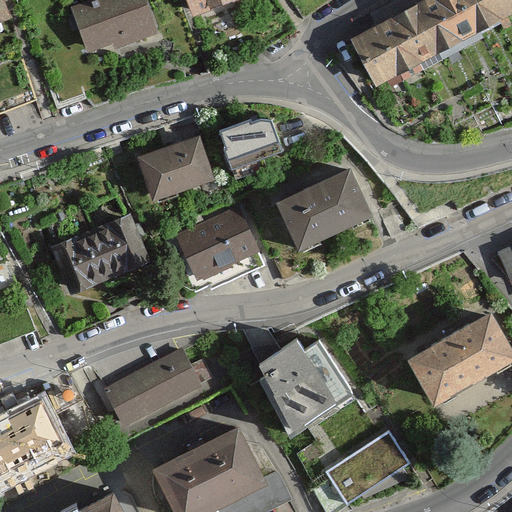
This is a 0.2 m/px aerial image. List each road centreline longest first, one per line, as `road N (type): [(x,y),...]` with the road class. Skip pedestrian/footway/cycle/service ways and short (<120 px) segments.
road 1 (residential): [(511,209),(319,292),(161,316),(0,376)]
road 2 (residential): [(0,150),(196,89),(245,79),(299,84)]
road 3 (residential): [(299,84),(330,98),(405,160),(432,165),(511,147)]
